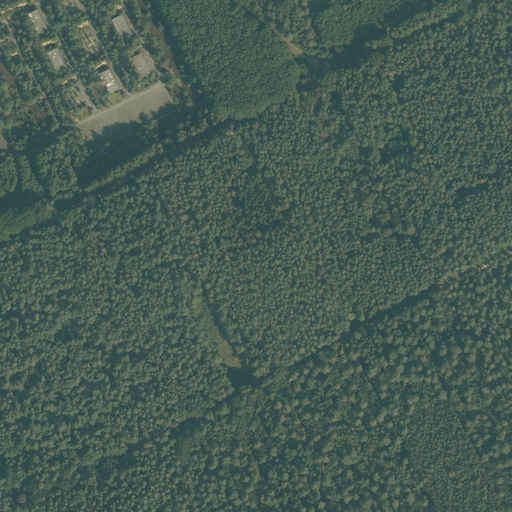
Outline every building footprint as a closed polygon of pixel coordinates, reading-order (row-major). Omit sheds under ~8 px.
[(26,15),(36,35),(47,29),(38,9),(35,10),(26,15)] [(111,20),(121,40),(133,34),(123,14),(111,20)] [(45,53),(55,73),(67,67),(57,47),(45,53)] [(131,60),(141,80),(153,73),(143,54),(131,60)] [(99,76),(108,96),(120,90),(110,71),(99,76)] [(390,146),(391,153),(401,151),(400,149),(404,148),(403,143),(390,146)]
